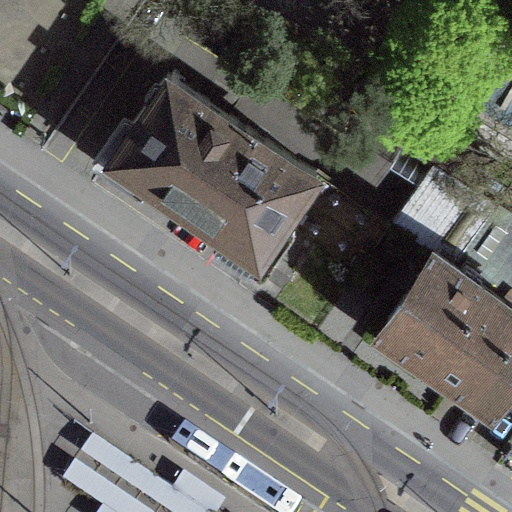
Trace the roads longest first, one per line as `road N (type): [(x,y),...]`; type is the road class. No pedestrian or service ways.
road 1 (secondary): [(471,511),(0,191)]
road 2 (secondary): [(0,260),(371,511)]
